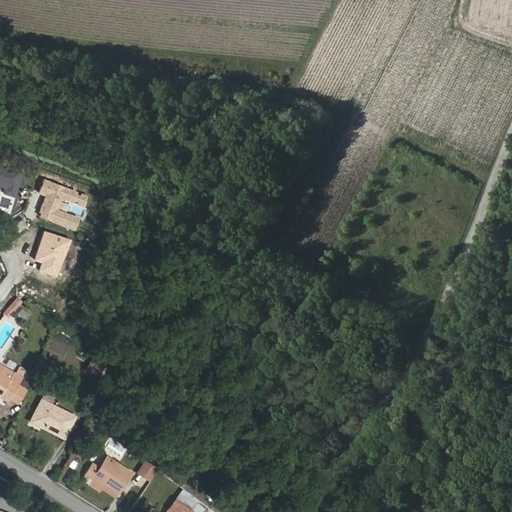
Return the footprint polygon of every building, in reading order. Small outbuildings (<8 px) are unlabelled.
[(22,176),(0,168),(0,186),(6,188),(4,193),(15,196),(16,192),(22,176)] [(59,210),(62,203),(63,199),(83,206),(87,196),(45,180),(41,190),(40,194),(46,197),(39,216),(54,222),(75,230),(80,218),(59,210)] [(57,278),(70,241),(54,234),(47,232),(36,260),(43,263),(40,271),(57,278)] [(10,318),(22,301),(16,297),(3,313),(10,318)] [(85,374),(95,380),(104,367),(93,360),(85,374)] [(14,376),(0,368),(0,381),(8,386),(14,376)] [(8,386),(0,381),(0,404),(6,408),(8,404),(15,393),(22,381),(14,376),(8,386)] [(23,398),(15,393),(8,404),(17,409),(23,398)] [(74,417),(41,400),(29,423),(39,428),(41,423),(58,432),(61,427),(67,430),(74,417)] [(63,440),(67,430),(61,427),(58,432),(41,423),(39,428),(63,440)] [(131,471),(118,462),(115,467),(101,457),(93,470),(87,467),(79,479),(87,485),(89,482),(114,498),(131,471)] [(147,479),(154,468),(143,460),(136,472),(147,479)] [(187,500),(180,494),(175,499),(192,511),(198,511),(203,508),(190,497),(187,500)] [(192,511),(175,499),(165,511),(192,511)]
